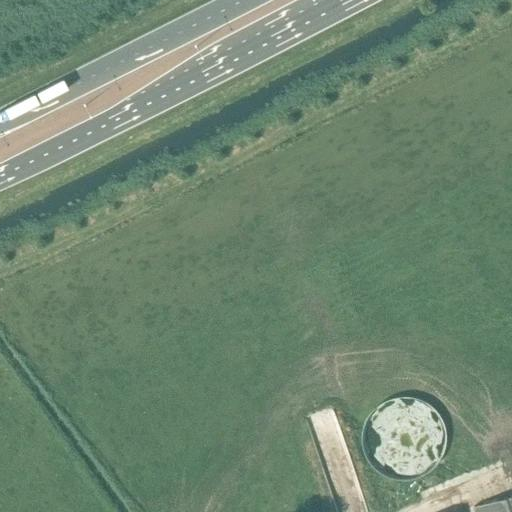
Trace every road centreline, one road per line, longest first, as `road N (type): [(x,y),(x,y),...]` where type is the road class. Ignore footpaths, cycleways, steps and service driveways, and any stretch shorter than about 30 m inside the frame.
road 1 (primary): [(0,183),(368,0)]
road 2 (primary): [(248,0),(0,118)]
